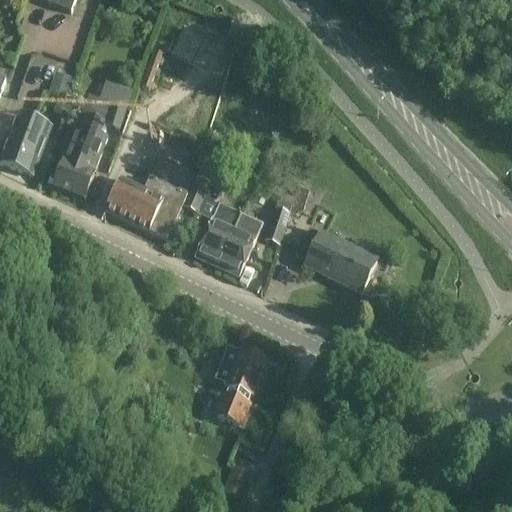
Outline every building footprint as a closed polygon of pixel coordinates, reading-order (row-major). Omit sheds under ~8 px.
[(70,16),(76,0),(51,0),(49,8),(70,16)] [(206,28),(196,54),(226,66),(236,40),(206,28)] [(162,59),(154,56),(142,91),(150,94),(162,59)] [(68,99),(74,82),(55,76),(49,93),(68,99)] [(126,113),(88,100),(51,191),(85,205),(96,177),(94,177),(108,141),(101,138),(104,131),(118,137),(126,113)] [(26,151),(28,146),(26,145),(34,124),(16,117),(0,157),(0,168),(13,173),(17,164),(21,165),(23,160),(19,158),(22,150),(26,151)] [(34,181),(53,131),(34,124),(26,145),(28,146),(26,151),(22,150),(19,158),(23,160),(21,165),(17,164),(13,173),(34,181)] [(188,200),(195,178),(160,162),(147,187),(144,193),(120,182),(104,215),(166,245),(182,211),(188,200)] [(227,182),(202,171),(197,180),(195,178),(188,200),(182,211),(211,224),(193,261),(217,272),(241,219),(214,206),(220,197),(227,182)] [(302,214),(309,195),(298,191),(291,210),(302,214)] [(265,246),(280,251),(290,219),(275,214),(265,246)] [(238,282),(256,246),(262,228),(241,219),(217,272),(238,282)] [(308,232),(294,260),(305,265),(303,270),(360,298),(376,265),(308,232)] [(223,397),(213,420),(242,432),(252,408),(246,406),(248,401),(249,399),(252,400),(266,366),(241,355),(226,390),(228,391),(227,393),(225,398),(223,397)] [(230,468),(246,475),(255,453),(239,446),(230,468)]
